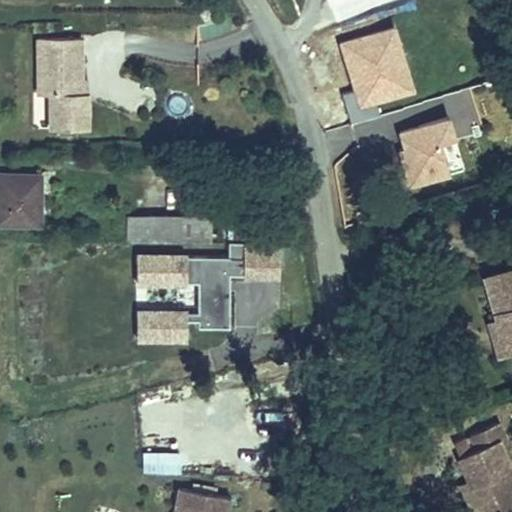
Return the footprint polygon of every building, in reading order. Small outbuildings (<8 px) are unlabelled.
[(391,17),(333,34),(353,103),(411,86),(391,17)] [(76,77),(75,35),(33,37),(35,93),(46,92),(47,127),(83,126),(82,90),(77,90),(76,77)] [(125,56),(194,59),(195,40),(126,36),(125,56)] [(389,122),(398,180),(458,170),(449,113),(389,122)] [(0,170),(0,198),(40,199),(41,173),(0,170)] [(40,199),(0,198),(0,219),(40,221),(40,199)] [(130,216),(130,243),(138,243),(214,243),(214,218),(130,216)] [(226,325),(227,271),(275,272),(276,236),(228,235),(228,252),(184,251),(183,304),(190,304),(190,324),(226,325)] [(132,248),(133,283),(184,282),(184,248),(132,248)] [(505,326),(511,350),(511,349),(511,266),(483,274),(496,318),(498,328),(505,326)] [(301,271),(277,274),(282,309),(305,306),(301,271)] [(132,303),(132,338),(184,338),(184,302),(132,303)] [(496,318),(488,320),(498,353),(511,350),(505,326),(498,328),(496,318)] [(469,472),(465,474),(471,485),(470,492),(479,511),(482,511),(511,500),(511,484),(504,468),(510,466),(495,434),(503,431),(497,417),(467,428),(473,442),(458,448),(469,472)] [(471,485),(465,474),(457,477),(472,511),(479,511),(470,492),(471,485)] [(171,480),(166,511),(222,511),(226,488),(171,480)]
